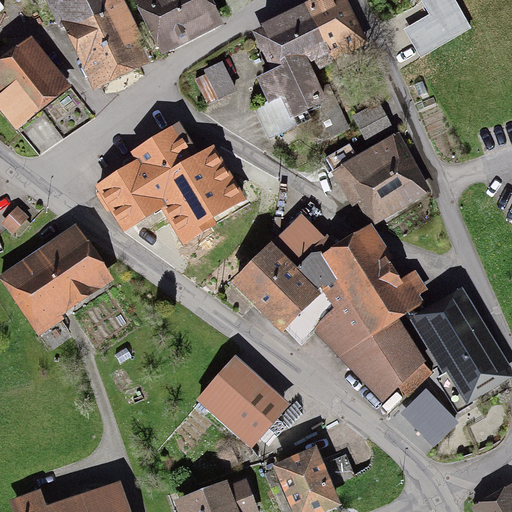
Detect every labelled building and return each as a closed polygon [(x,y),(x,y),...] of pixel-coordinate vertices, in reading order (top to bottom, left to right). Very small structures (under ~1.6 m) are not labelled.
[(128,41),(139,35),(121,0),(58,0),(69,22),(71,26),(78,40),(98,81),(138,61),(128,41)] [(151,35),(152,35),(159,48),(172,42),(212,22),(200,0),(134,0),(139,9),(138,9),(151,35)] [(333,0),(308,12),(329,54),(359,40),(339,0),(333,0)] [(422,0),(447,42),(469,29),(453,0),(422,0)] [(258,108),(272,138),(308,121),(319,143),(348,129),(328,86),(316,92),(308,75),(333,63),(329,54),(308,12),(264,33),(284,75),(261,85),(269,103),(258,108)] [(0,101),(0,107),(13,124),(59,88),(29,50),(19,58),(10,47),(0,55),(0,96),(2,99),(0,101)] [(207,105),(220,99),(234,92),(221,65),(207,72),(208,74),(195,80),(207,105)] [(355,119),(368,143),(391,130),(379,106),(355,119)] [(168,137),(126,163),(132,172),(140,167),(153,188),(200,160),(179,126),(166,133),(168,137)] [(370,220),(422,189),(394,141),(336,175),(353,205),(359,201),(370,220)] [(182,237),(208,221),(241,201),(211,153),(200,160),(153,188),(163,204),(182,237)] [(140,167),(132,172),(97,194),(108,212),(116,207),(128,225),(163,204),(153,188),(140,167)] [(5,224),(19,237),(30,225),(16,211),(5,224)] [(102,278),(70,232),(1,278),(39,334),(61,319),(55,310),(102,278)] [(335,310),(315,330),(356,373),(402,329),(392,313),(418,297),(406,278),(394,285),(366,241),(320,271),(309,258),(296,272),(335,310)] [(241,283),(302,344),(315,330),(335,310),(296,272),(275,248),(241,283)] [(466,393),(501,371),(457,298),(421,321),(451,371),(438,379),(458,411),(472,403),(466,393)] [(408,397),(432,374),(402,329),(356,373),(383,401),(398,387),(408,397)] [(231,367),(208,393),(259,437),(282,411),(231,367)] [(426,386),(400,412),(436,447),(462,421),(426,386)] [(318,468),(312,455),(280,470),(298,511),(314,511),(334,503),(327,488),(354,477),(346,457),(318,468)] [(236,511),(254,506),(246,483),(182,507),(183,511),(236,511)] [(42,511),(37,495),(16,503),(18,511),(125,511),(118,490),(52,511),(42,511)] [(511,511),(511,496),(509,493),(480,510),(481,511),(511,511)]
